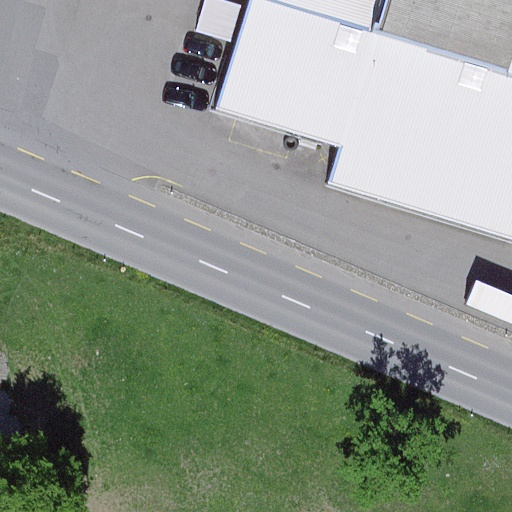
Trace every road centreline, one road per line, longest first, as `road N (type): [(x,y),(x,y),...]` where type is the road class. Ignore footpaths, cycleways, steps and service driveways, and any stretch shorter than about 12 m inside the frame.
road 1 (unknown): [(30,0),(45,57),(83,99),(511,267)]
road 2 (secondary): [(0,178),(511,395)]
